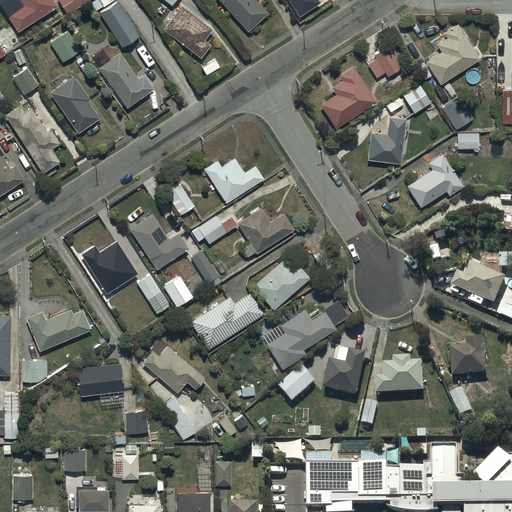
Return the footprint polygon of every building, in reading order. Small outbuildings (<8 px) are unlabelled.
[(52,0),(0,0),(0,12),(4,19),(8,17),(17,31),(57,5),(52,0)] [(86,0),(57,0),(66,13),(86,0)] [(111,0),(94,0),(89,4),(93,11),(103,4),(104,6),(111,0)] [(219,0),(246,30),(267,12),(256,0),(219,0)] [(318,0),(289,0),(300,17),(321,4),(318,0)] [(115,1),(99,12),(121,46),(138,35),(115,1)] [(181,5),(163,29),(200,57),(210,44),(204,39),(211,29),(181,5)] [(439,84),(464,68),(468,74),(481,66),(477,60),(479,59),(473,49),(477,47),(464,27),(462,29),(457,23),(443,32),(446,37),(436,43),(441,51),(425,61),(428,65),(421,70),(430,83),(436,79),(439,84)] [(67,30),(49,41),(62,61),(80,50),(67,30)] [(139,41),(133,45),(142,58),(148,54),(139,41)] [(375,58),(367,64),(376,77),(384,72),(387,76),(401,67),(386,46),(373,55),(375,58)] [(119,50),(97,66),(126,107),(152,89),(142,74),(138,77),(119,50)] [(352,66),(338,75),(341,80),(331,86),(336,94),(320,103),(319,104),(335,128),(375,102),(352,66)] [(39,85),(26,67),(13,76),(25,94),(39,85)] [(73,74),(49,91),(77,133),(100,117),(88,100),(90,99),(73,74)] [(413,113),(431,102),(420,84),(402,95),(413,112),(413,113)] [(511,88),(501,89),(501,123),(511,122),(511,88)] [(458,96),(441,108),(455,129),(472,117),(458,96)] [(19,104),(4,114),(41,172),(59,161),(50,148),(59,142),(50,128),(46,131),(31,108),(24,112),(19,104)] [(400,162),(404,117),(388,116),(386,134),(369,133),(367,160),(400,162)] [(456,132),(456,148),(477,148),(478,132),(456,132)] [(9,168),(0,155),(3,153),(0,148),(0,194),(24,179),(14,164),(9,168)] [(442,153),(427,162),(431,169),(405,185),(419,207),(445,190),(448,195),(463,186),(442,153)] [(216,160),(203,168),(224,202),(263,178),(254,164),(243,171),(235,157),(220,166),(216,160)] [(177,181),(164,190),(180,215),(193,206),(177,181)] [(261,209),(238,223),(249,242),(241,247),(247,255),(254,251),(255,252),(292,229),(282,212),(268,221),(261,209)] [(129,228),(130,229),(155,269),(188,248),(178,232),(168,238),(152,213),(129,228)] [(215,215),(191,230),(198,241),(221,226),(225,232),(236,225),(231,216),(220,223),(215,215)] [(94,245),(81,253),(106,292),(136,273),(116,241),(98,252),(94,245)] [(201,251),(190,257),(206,282),(217,275),(201,251)] [(511,255),(502,255),(501,269),(511,269),(511,255)] [(282,259),(253,286),(274,309),(309,276),(297,263),(290,269),(282,259)] [(460,273),(458,272),(452,287),(495,305),(506,277),(471,263),(470,267),(464,265),(460,273)] [(148,274),(136,282),(156,313),(168,304),(148,274)] [(179,275),(162,285),(175,306),(191,296),(179,275)] [(189,321),(190,322),(207,349),(263,314),(250,293),(233,303),(229,296),(189,321)] [(41,311),(25,317),(39,350),(90,330),(82,310),(73,313),(71,309),(45,320),(41,311)] [(324,311),(311,318),(305,309),(279,325),(284,332),(265,344),(280,369),(305,353),(303,349),(335,329),(324,311)] [(9,315),(0,314),(0,374),(9,375),(9,315)] [(466,347),(448,349),(451,378),(486,375),(483,340),(466,341),(466,347)] [(160,341),(142,361),(176,392),(186,380),(194,387),(203,378),(160,341)] [(328,362),(323,390),(355,397),(364,355),(348,352),(348,353),(339,351),(336,363),(328,362)] [(375,378),(376,395),(422,393),(421,363),(410,364),(410,358),(392,359),(392,364),(382,365),(383,378),(375,378)] [(46,360),(22,360),(21,382),(37,381),(46,377),(46,369),(51,369),(51,363),(46,363),(46,360)] [(119,362),(76,367),(79,395),(122,390),(119,362)] [(301,367),(278,387),(292,403),(315,383),(301,367)] [(460,389),(449,395),(460,417),(471,412),(460,389)] [(18,392),(3,392),(4,437),(19,437),(18,392)] [(377,404),(366,402),(360,424),(371,426),(377,404)] [(145,411),(124,412),(126,434),(147,432),(145,411)] [(398,418),(382,418),(382,429),(398,429),(398,418)] [(386,502),(386,506),(387,507),(393,509),(398,510),(404,511),(408,511),(423,511),(427,511),(432,511),(434,510),(438,509),(438,511),(456,511),(456,506),(459,506),(459,511),(511,511),(511,470),(511,471),(511,455),(500,455),(506,461),(481,487),(475,481),(475,486),(459,486),(459,475),(452,475),(451,443),(428,443),(428,460),(419,460),(419,464),(396,465),(396,467),(382,467),(382,460),(354,460),(354,495),(336,495),(351,480),(351,458),(335,442),(313,442),(298,458),(298,480),(313,496),(313,504),(335,504),(335,510),(344,510),(344,502),(386,502)] [(125,454),(122,454),(122,478),(137,478),(137,454),(135,454),(135,444),(125,444),(125,454)] [(262,446),(251,447),(251,461),(262,460),(262,446)] [(83,449),(63,449),(63,469),(83,470),(83,449)] [(475,481),(481,487),(506,461),(500,455),(497,456),(490,463),(479,474),(472,482),(475,481)] [(232,461),(215,462),(215,484),(228,484),(228,486),(232,486),(232,461)] [(32,474),(12,474),(12,499),(17,498),(17,501),(23,502),(24,499),(32,499),(32,474)] [(105,511),(106,488),(76,488),(76,509),(78,509),(77,511),(105,511)] [(208,511),(208,492),(177,492),(177,511),(208,511)] [(130,505),(127,505),(127,511),(163,511),(163,493),(156,493),(156,497),(143,498),(143,495),(133,495),(133,497),(130,497),(130,505)] [(231,504),(229,504),(228,511),(262,511),(263,504),(241,504),(241,496),(231,496),(231,504)]
